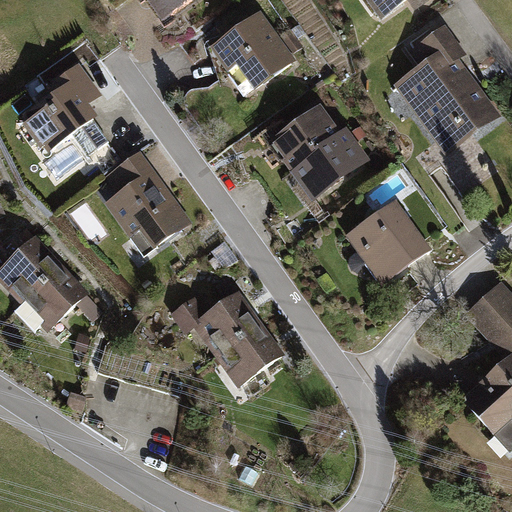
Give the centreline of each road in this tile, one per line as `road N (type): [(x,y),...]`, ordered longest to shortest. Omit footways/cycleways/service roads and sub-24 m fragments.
road 1 (residential): [(352,383),(122,70)]
road 2 (residential): [(0,387),(167,501),(196,511)]
road 3 (residential): [(352,383),(432,298),(511,235)]
road 4 (residential): [(362,511),(378,472),(372,424),(352,383)]
